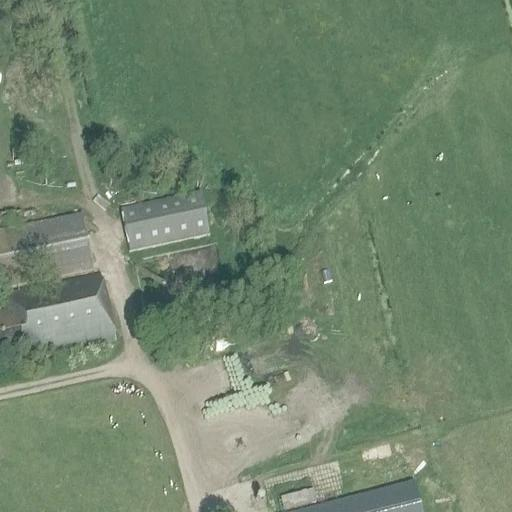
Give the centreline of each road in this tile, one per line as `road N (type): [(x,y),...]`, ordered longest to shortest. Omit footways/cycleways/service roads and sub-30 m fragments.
road 1 (track): [(121,368),(128,341),(44,0)]
road 2 (track): [(0,391),(121,368),(144,374),(163,397),(192,511)]
